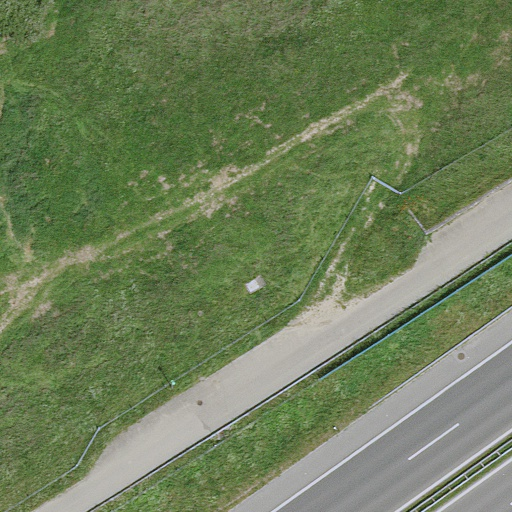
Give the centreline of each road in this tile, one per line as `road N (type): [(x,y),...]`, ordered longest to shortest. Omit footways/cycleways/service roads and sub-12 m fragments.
road 1 (residential): [(60,511),(511,222)]
road 2 (motorway): [(511,386),(335,511)]
